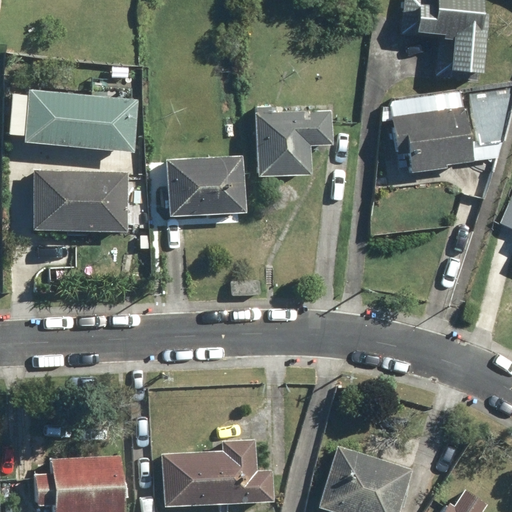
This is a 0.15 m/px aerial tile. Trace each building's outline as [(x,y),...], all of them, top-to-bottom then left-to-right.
[(474,83),(480,18),(473,17),(474,0),(401,0),(398,37),(407,38),(407,36),(434,39),(430,79),(474,83)] [(511,86),(469,91),(475,147),(496,144),(511,95),(511,86)] [(129,101),(21,94),(17,149),(126,156),(129,101)] [(465,164),(456,94),(384,103),(392,157),(401,156),(404,178),(438,173),(437,168),(465,164)] [(252,108),(250,178),(305,180),(306,149),(325,149),(326,110),(252,108)] [(237,159),(160,161),(162,221),(238,220),(237,159)] [(123,176),(31,171),(28,234),(120,239),(123,176)] [(511,195),(498,225),(511,231),(511,195)] [(84,248),(61,246),(58,279),(82,280),(84,248)] [(259,281),(228,280),(228,298),(259,298),(259,281)] [(394,511),(408,475),(334,448),(311,511),(394,511)] [(264,450),(156,455),(158,507),(266,502),(264,450)] [(117,511),(115,459),(40,462),(42,511),(117,511)]
